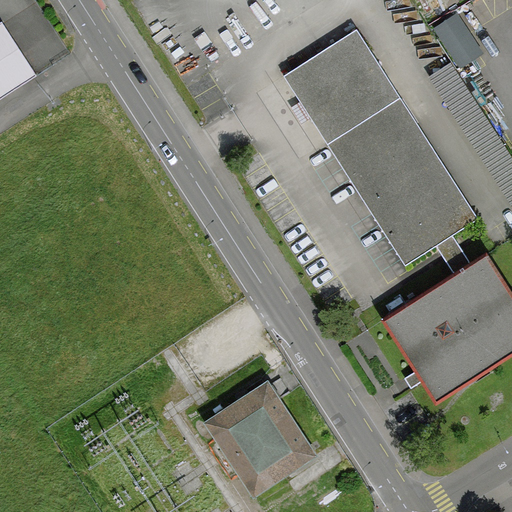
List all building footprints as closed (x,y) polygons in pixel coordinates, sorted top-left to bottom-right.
[(458,8),(435,23),(462,63),(485,47),(458,8)] [(0,24),(0,95),(33,75),(0,24)] [(455,275),(384,321),(434,398),(511,348),(511,301),(483,257),(470,266),(449,234),(475,217),(355,31),(285,76),(405,262),(434,243),(455,275)] [(511,154),(455,57),(433,70),(511,201),(511,200),(511,154)] [(315,454),(267,381),(205,422),(253,495),(315,454)]
